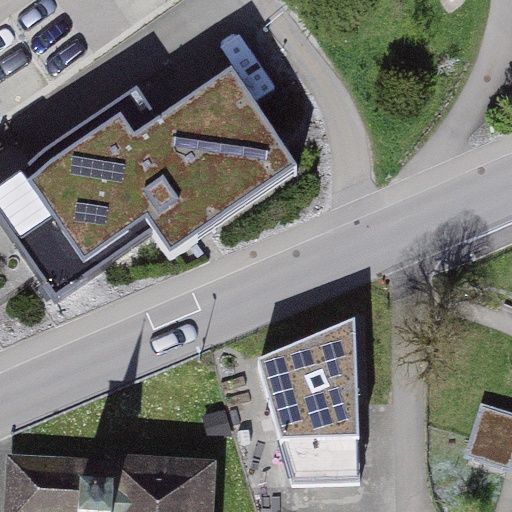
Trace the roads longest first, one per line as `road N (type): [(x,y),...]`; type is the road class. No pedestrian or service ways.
road 1 (residential): [(0,403),(396,236)]
road 2 (residential): [(396,236),(414,511)]
road 3 (residential): [(396,236),(511,186)]
